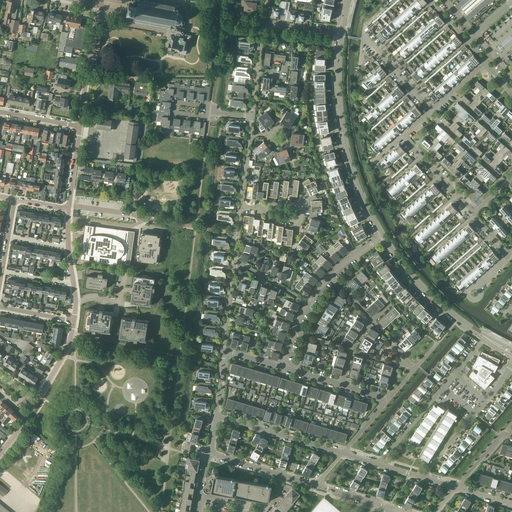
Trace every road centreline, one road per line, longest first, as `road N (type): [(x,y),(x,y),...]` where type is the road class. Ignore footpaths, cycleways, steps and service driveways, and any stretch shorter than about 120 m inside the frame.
road 1 (tertiary): [(383,236),(346,148),(341,35)]
road 2 (residential): [(378,464),(480,343)]
road 3 (tertiary): [(495,343),(429,294),(383,236)]
road 4 (residential): [(420,476),(511,361)]
road 5 (residential): [(342,453),(215,415)]
road 6 (residential): [(79,126),(96,4)]
